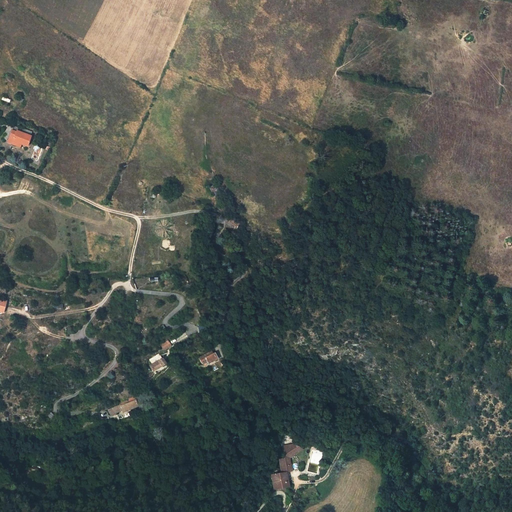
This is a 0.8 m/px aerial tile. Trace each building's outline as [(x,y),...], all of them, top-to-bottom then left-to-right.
[(3,138),(8,140),(12,131),(14,127),(9,125),(3,138)] [(15,132),(11,143),(16,145),(17,142),(26,146),(30,137),(16,131),(15,132)] [(161,345),(163,350),(171,346),(168,341),(161,345)] [(219,364),(216,359),(214,354),(205,359),(207,364),(208,363),(211,368),(219,364)] [(150,366),(153,372),(165,364),(161,359),(150,366)] [(122,413),(137,406),(135,401),(118,408),(119,411),(121,410),(122,413)] [(334,434),(327,430),(324,434),(332,439),(334,434)] [(305,433),(299,437),(293,446),(299,449),(308,435),(305,433)] [(292,471),(289,458),(279,460),(282,473),(278,474),(276,469),(271,472),(275,490),(290,487),(287,472),(292,471)]
